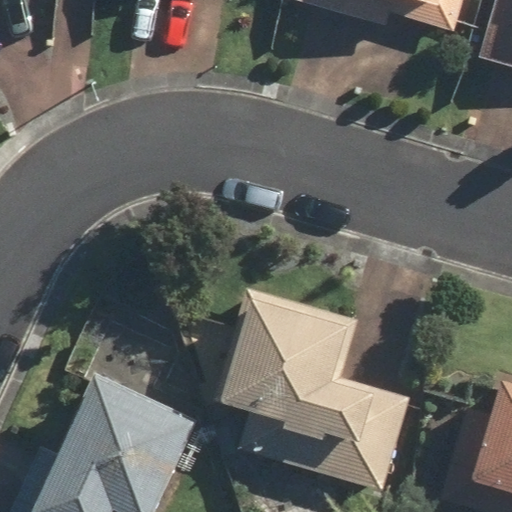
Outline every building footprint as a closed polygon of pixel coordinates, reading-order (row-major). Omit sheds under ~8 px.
[(288,0),(286,7),(376,40),(383,21),(437,41),(452,0),(288,0)] [(511,0),(484,0),(467,61),(511,74),(511,0)] [(357,327),(237,295),(203,412),(245,424),(235,458),(370,496),(396,404),(340,388),(357,327)] [(449,411),(423,509),(433,511),(511,511),(511,391),(489,387),(482,418),(449,411)] [(156,511),(186,441),(73,393),(44,460),(29,453),(3,511),(156,511)]
